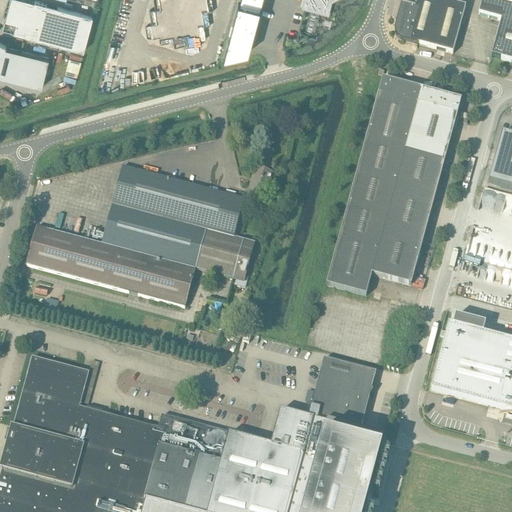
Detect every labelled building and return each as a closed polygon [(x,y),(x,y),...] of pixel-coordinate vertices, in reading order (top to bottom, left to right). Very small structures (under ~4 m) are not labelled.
[(10,0),(2,30),(83,51),(92,16),(78,12),(46,4),(30,0),(10,0)] [(229,36),(223,59),(248,53),(251,42),(254,31),(257,21),(260,9),(262,0),(239,0),(239,4),(238,3),(235,15),(232,25),(229,36)] [(303,0),(301,8),(328,15),(332,2),(334,0),(303,0)] [(401,5),(395,28),(394,30),(394,32),(395,34),(395,36),(396,38),(398,39),(399,41),(401,42),(403,42),(417,46),(417,47),(418,45),(453,55),(466,7),(438,0),(417,0),(415,9),(400,5),(401,5)] [(511,0),(482,0),(481,6),(478,16),(501,22),(491,58),(511,63),(511,0)] [(0,77),(42,88),(49,58),(5,48),(6,47),(0,43),(0,77)] [(69,58),(66,70),(78,73),(81,61),(69,58)] [(376,104),(332,265),(372,276),(383,233),(406,148),(422,90),(382,80),(378,94),(376,104)] [(422,90),(406,148),(446,159),(461,101),(422,90)] [(493,166),(488,183),(511,189),(511,136),(502,134),(497,151),(493,166)] [(406,148),(383,233),(423,244),(446,159),(406,148)] [(246,201),(122,168),(102,245),(36,228),(26,266),(186,309),(196,270),(245,284),(255,244),(236,239),(244,209),(246,201)] [(249,190),(246,201),(244,209),(248,210),(249,204),(260,208),(263,197),(266,198),(272,174),(257,170),(251,191),(249,190)] [(492,185),(485,208),(495,210),(501,188),(492,185)] [(383,233),(372,276),(411,287),(423,244),(383,233)] [(464,257),(463,263),(479,268),(481,262),(464,257)] [(332,265),(326,286),(356,294),(366,297),(372,276),(332,265)] [(36,288),(35,295),(41,296),(46,297),(47,297),(48,290),(36,288)] [(47,299),(44,312),(56,315),(59,302),(47,299)] [(239,309),(236,321),(245,323),(248,311),(239,309)] [(448,326),(431,392),(511,413),(511,337),(511,342),(448,326)] [(218,331),(216,339),(222,340),(224,332),(218,331)] [(229,342),(225,351),(229,353),(230,352),(233,354),(236,347),(233,346),(234,344),(229,342)] [(365,511),(368,505),(382,452),(380,451),(384,438),(361,432),(351,429),(327,423),(308,418),(308,419),(286,413),(280,411),(271,446),(229,435),(206,429),(162,417),(158,430),(102,415),(86,410),(80,409),(81,405),(89,374),(32,359),(0,477),(0,511),(365,511)] [(376,374),(366,371),(324,360),(316,389),(368,403),(369,399),(373,392),(371,390),(376,374)] [(309,416),(308,418),(327,423),(351,429),(361,432),(361,429),(368,403),(316,389),(311,408),(309,416)]
